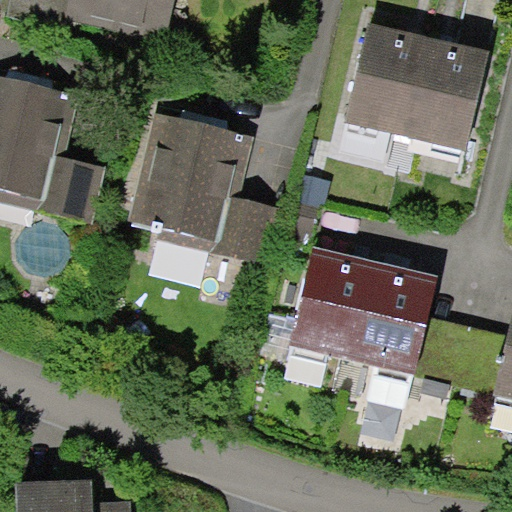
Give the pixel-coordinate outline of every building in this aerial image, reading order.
[(73,0),(18,0),(14,18),(67,29),(73,0)] [(182,0),(73,0),(70,16),(175,38),(182,0)] [(409,136),(432,39),(371,24),(348,121),(409,136)] [(476,151),(500,55),(432,39),(409,136),(476,151)] [(75,96),(0,82),(0,211),(77,226),(90,159),(64,155),(75,96)] [(246,143),(168,124),(144,223),(222,242),(231,195),(246,143)] [(288,206),(231,195),(222,242),(219,260),(275,271),(288,206)] [(355,363),(380,269),(325,255),(301,348),(355,363)] [(416,379),(441,284),(380,269),(355,363),(416,379)] [(104,488),(20,491),(20,511),(139,511),(139,508),(105,509),(104,488)]
